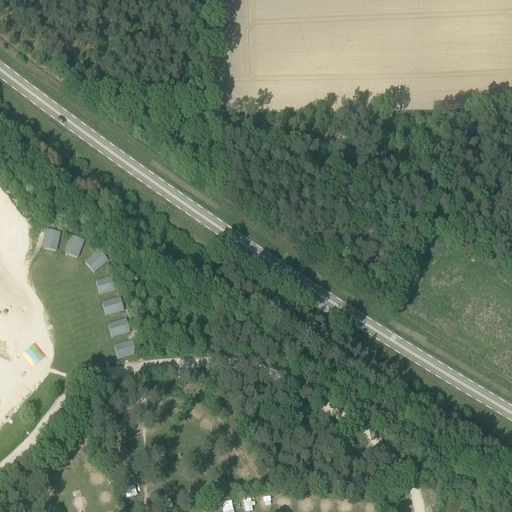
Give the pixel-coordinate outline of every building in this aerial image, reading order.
[(47,232),(44,244),(56,247),(59,234),(47,232)] [(71,238),(67,249),(78,254),(83,242),(71,238)] [(99,252),(89,260),(97,270),(107,262),(99,252)] [(113,278),(101,282),(104,294),(116,290),(113,278)] [(119,299),(107,303),(110,315),(122,311),(119,299)] [(125,321),(113,325),(116,337),(128,333),(125,321)] [(34,365),(45,356),(33,342),(23,352),(34,365)] [(131,343),(119,346),(122,358),(135,355),(131,343)] [(173,440),(183,444),(189,430),(178,426),(173,440)] [(187,446),(197,451),(204,438),(194,433),(187,446)] [(92,474),(94,484),(107,482),(105,472),(92,474)] [(271,508),(270,494),(259,495),(260,509),(271,508)] [(276,508),(286,510),(289,497),(278,495),(276,508)] [(243,507),(252,507),(252,498),(243,498),(243,507)] [(318,509),(326,511),(328,502),(319,500),(318,509)] [(352,511),(353,503),(341,502),(340,511),(352,511)] [(126,511),(135,511),(134,503),(125,505),(126,511)]
